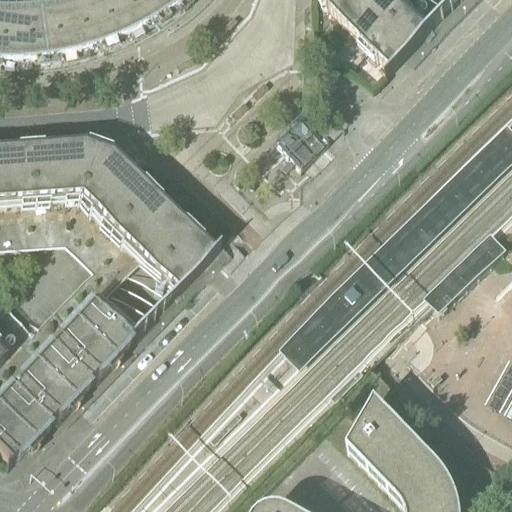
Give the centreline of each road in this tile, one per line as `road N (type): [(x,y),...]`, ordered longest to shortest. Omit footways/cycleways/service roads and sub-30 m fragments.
road 1 (secondary): [(511,24),(33,511)]
road 2 (secondary): [(75,511),(182,390),(511,65)]
